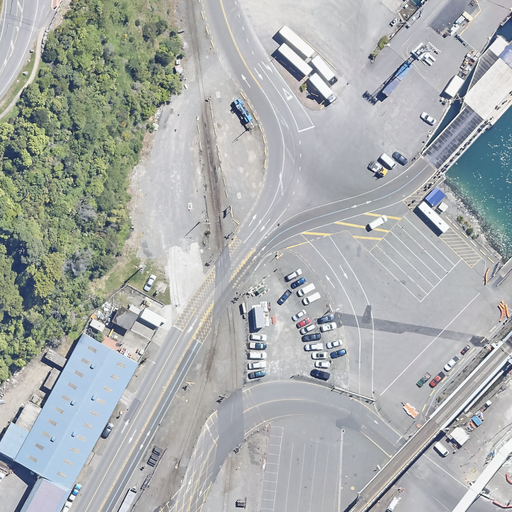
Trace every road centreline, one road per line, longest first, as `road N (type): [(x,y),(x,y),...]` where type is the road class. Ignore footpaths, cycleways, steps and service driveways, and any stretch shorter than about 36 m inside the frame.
road 1 (unclassified): [(238,249),(188,319),(84,511)]
road 2 (unclassified): [(238,249),(283,181),(287,142),(233,45),(218,0)]
